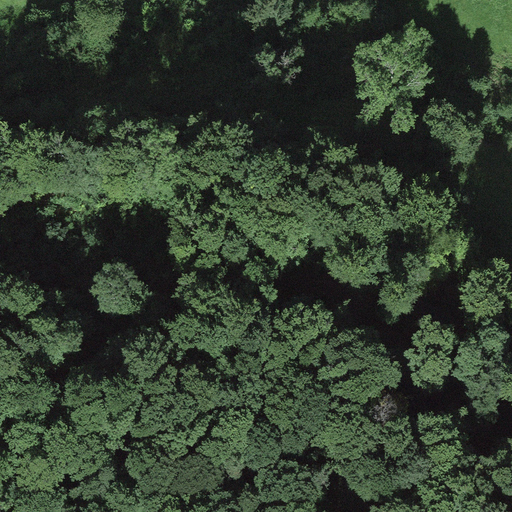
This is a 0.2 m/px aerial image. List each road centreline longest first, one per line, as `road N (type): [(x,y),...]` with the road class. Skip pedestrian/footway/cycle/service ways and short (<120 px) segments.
road 1 (track): [(0,398),(49,371),(125,352),(206,304),(267,283),(344,276),(403,292),(511,356)]
road 2 (track): [(0,406),(230,459),(314,464),(373,485),(415,511)]
